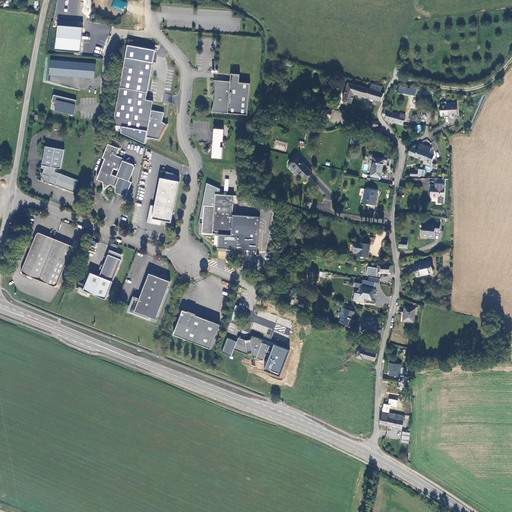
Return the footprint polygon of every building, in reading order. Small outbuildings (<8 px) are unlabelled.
[(84,28),(60,26),(58,50),(81,52),(84,28)] [(153,61),(125,56),(112,124),(147,131),(146,137),(158,139),(158,140),(159,138),(160,136),(161,133),(163,131),(163,129),(165,126),(167,124),(167,123),(166,124),(161,122),(163,112),(151,110),(152,101),(145,99),(153,61)] [(94,79),(96,63),(50,60),(49,75),(94,79)] [(241,83),(241,75),(232,74),(232,82),(241,83)] [(232,82),(215,81),(215,84),(216,88),(216,89),(216,93),(216,97),(215,101),(215,105),(214,109),(212,113),(249,115),(251,84),(241,83),(232,82)] [(368,89),(346,83),(341,102),(350,105),(353,95),(380,102),(383,94),(379,93),(381,87),(369,84),(368,89)] [(398,86),(397,92),(414,95),(415,90),(398,86)] [(78,104),(76,104),(76,100),(55,96),(53,102),(57,103),(55,111),(75,116),(78,104)] [(447,106),(440,106),(441,116),(458,115),(458,103),(447,103),(447,106)] [(309,107),(307,114),(320,117),(321,110),(322,109),(309,107)] [(268,110),(262,121),(265,123),(270,115),(272,116),(274,114),(268,110)] [(320,117),(330,119),(332,112),(321,110),(320,117)] [(400,115),(383,111),(382,115),(383,117),(386,118),(386,120),(403,125),(406,115),(401,114),(400,115)] [(224,142),(226,130),(216,129),(214,158),(223,159),(224,148),(226,148),(227,142),(224,142)] [(67,147),(48,144),(45,166),(47,167),(46,171),(43,170),(43,172),(46,179),(58,184),(59,184),(77,191),(81,178),(58,170),(59,166),(63,167),(67,147)] [(112,154),(113,152),(116,153),(117,153),(119,148),(107,144),(102,158),(105,159),(106,163),(104,164),(98,180),(103,182),(103,186),(107,187),(110,185),(116,187),(115,187),(116,187),(115,189),(116,193),(126,197),(132,182),(129,181),(134,167),(133,164),(123,160),(123,158),(116,156),(112,154)] [(432,149),(420,145),(417,151),(411,148),(408,154),(432,163),(435,157),(429,155),(432,149)] [(290,164),(297,159),(294,156),(288,161),(290,164)] [(380,176),(384,159),(373,156),(370,174),(380,176)] [(311,173),(298,158),(297,159),(290,164),(290,165),(297,173),(303,180),(311,173)] [(297,173),(290,165),(286,168),(291,174),(292,173),(295,176),(297,173)] [(161,221),(171,223),(179,175),(165,172),(164,178),(159,177),(154,205),(150,205),(147,223),(160,225),(161,221)] [(443,204),(445,179),(435,179),(435,188),(433,190),(430,190),(430,197),(435,197),(437,199),(437,204),(443,204)] [(373,208),(377,191),(365,188),(362,202),(367,204),(367,207),(373,208)] [(241,193),(220,191),(219,203),(208,202),(207,215),(204,214),(204,220),(207,221),(206,230),(217,231),(235,233),(238,199),(240,200),(241,193)] [(434,227),(422,225),(420,238),(434,240),(435,234),(438,235),(440,228),(434,227)] [(24,273),(42,280),(59,238),(41,231),(24,273)] [(59,238),(42,280),(60,287),(77,245),(59,238)] [(368,260),(369,246),(354,245),(353,254),(356,255),(356,258),(368,260)] [(92,293),(109,300),(116,281),(115,281),(115,279),(117,280),(125,259),(112,254),(103,276),(95,273),(89,286),(87,285),(84,292),(90,295),(92,293)] [(432,274),(430,262),(413,265),(415,277),(432,274)] [(376,272),(392,273),(393,265),(377,264),(376,272)] [(92,270),(87,285),(89,286),(95,273),(95,272),(92,270)] [(153,317),(154,316),(161,318),(176,280),(154,272),(144,299),(140,297),(135,310),(153,317)] [(360,288),(358,299),(371,302),(373,290),(360,288)] [(338,321),(352,326),(354,318),(352,317),(354,310),(341,306),(339,313),(341,314),(338,321)] [(414,322),(415,309),(405,308),(404,321),(414,322)] [(210,349),(219,324),(195,316),(196,314),(187,311),(187,313),(182,311),(173,336),(210,349)] [(267,339),(255,334),(254,339),(250,339),(242,336),(237,348),(251,354),(254,352),(256,353),(255,356),(257,356),(256,359),(259,360),(267,359),(273,344),(266,342),(267,339)] [(363,356),(375,358),(377,352),(375,352),(376,347),(367,344),(367,345),(364,344),(363,347),(358,346),(356,356),(362,357),(363,356)] [(389,373),(400,375),(402,363),(391,361),(389,373)] [(389,414),(389,412),(390,408),(397,409),(398,402),(389,400),(388,407),(383,407),(380,426),(388,427),(390,415),(389,414)] [(390,415),(388,427),(402,430),(404,417),(390,415)] [(409,446),(410,434),(403,433),(402,445),(409,446)]
